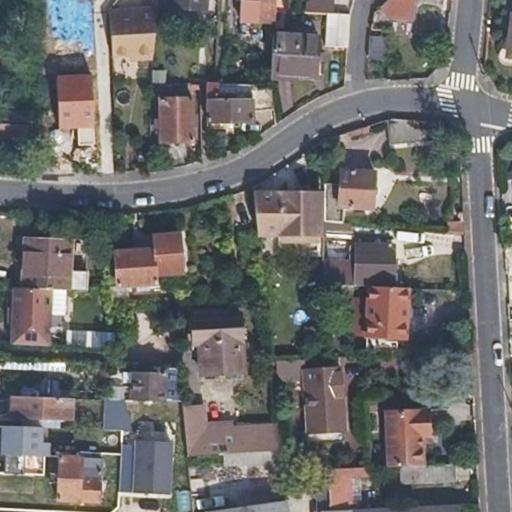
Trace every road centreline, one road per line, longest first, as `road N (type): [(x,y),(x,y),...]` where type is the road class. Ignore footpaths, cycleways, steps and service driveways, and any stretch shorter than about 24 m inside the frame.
road 1 (residential): [(469,105),(397,97),(359,103),(244,170),(192,187),(132,196),(0,190)]
road 2 (residential): [(500,511),(469,105)]
road 3 (unknown): [(100,194),(102,0)]
road 4 (unknown): [(204,183),(204,82),(226,36),(231,0)]
